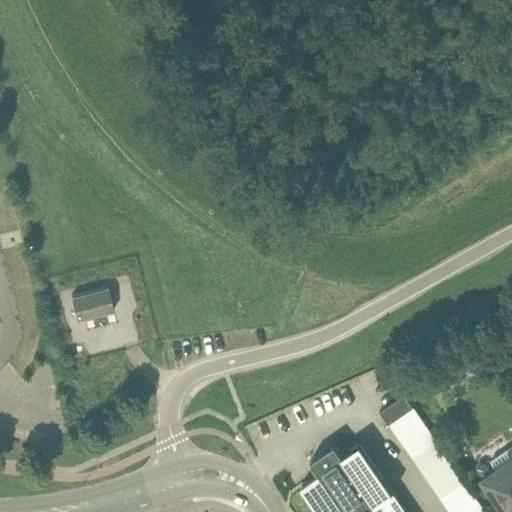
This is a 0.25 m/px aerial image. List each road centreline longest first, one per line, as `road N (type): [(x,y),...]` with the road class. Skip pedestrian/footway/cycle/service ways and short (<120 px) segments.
road 1 (track): [(392,297),(293,275),(180,201),(68,87),(19,0)]
road 2 (unclassified): [(218,363),(314,340),(511,230)]
road 3 (residential): [(184,479),(172,421),(175,390),(218,363)]
road 4 (residential): [(56,511),(184,479)]
